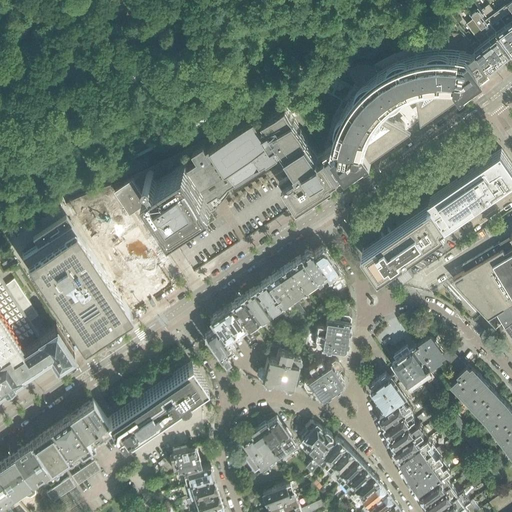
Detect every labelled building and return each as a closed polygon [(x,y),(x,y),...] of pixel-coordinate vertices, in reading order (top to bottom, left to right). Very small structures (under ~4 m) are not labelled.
[(511,10),(508,5),(498,11),(492,4),(483,10),(475,0),(471,0),(467,3),(475,15),(482,24),(490,18),(511,48),(511,10)] [(511,48),(490,18),(482,24),(475,15),(466,22),(482,42),(479,43),(477,40),(475,40),(474,41),(471,43),(491,69),(492,69),(495,66),(498,63),(506,57),(511,52),(511,48)] [(403,122),(393,116),(380,109),(382,106),(385,103),(388,101),(393,96),(396,94),(405,88),(407,87),(412,85),(415,84),(420,109),(421,111),(422,113),(424,114),(426,115),(428,115),(431,114),(462,91),(462,92),(472,84),(475,83),(479,82),(481,79),(483,77),(484,75),(491,69),(471,43),(466,36),(466,37),(464,36),(461,34),(457,33),(453,33),(450,34),(448,34),(445,36),(443,39),(441,42),(439,45),(439,49),(435,49),(426,50),(416,52),(416,51),(414,50),(413,50),(411,51),(410,52),(410,54),(406,56),(403,57),(398,59),(395,60),(387,64),(381,69),(375,66),(374,65),(372,65),(370,64),(368,64),(366,63),(365,63),(363,63),(362,63),(360,63),(358,63),(356,64),(354,65),(353,66),(352,67),(351,68),(350,70),(350,72),(350,74),(351,76),(352,77),(353,79),(354,80),(355,81),(356,82),(357,83),(361,86),(356,91),(354,94),(352,94),(350,94),(349,95),(349,97),(349,98),(350,100),(345,107),(341,116),(339,120),(336,129),(333,141),(332,145),(324,151),(318,155),(314,149),(286,106),(262,122),(267,129),(264,132),(277,153),(282,150),(295,170),(279,180),(283,186),(285,184),(298,204),(341,176),(350,170),(348,168),(357,162),(360,164),(372,156),(372,155),(403,133),(405,131),(406,130),(406,129),(406,126),(405,124),(403,122)] [(229,185),(277,153),(264,132),(255,118),(207,149),(204,145),(192,153),(197,160),(188,166),(186,163),(157,182),(154,177),(154,176),(154,174),(154,173),(152,172),(151,171),(149,171),(148,172),(147,173),(146,175),(147,177),(148,178),(150,179),(154,184),(145,190),(172,231),(207,208),(210,213),(217,208),(215,206),(218,203),(223,199),(227,193),(231,188),(229,185)] [(447,222),(511,177),(511,163),(502,148),(468,171),(467,172),(459,177),(458,178),(430,197),(433,201),(447,222)] [(148,201),(139,188),(134,179),(116,191),(130,213),(148,201)] [(384,270),(449,226),(447,222),(433,201),(364,248),(363,249),(369,257),(380,273),(379,273),(380,274),(385,271),(384,270)] [(131,310),(74,224),(71,220),(66,212),(33,234),(37,241),(22,251),(25,256),(84,344),(101,332),(132,312),(131,310)] [(511,233),(511,234),(511,245),(505,250),(504,247),(503,247),(497,251),(494,245),(487,249),(462,264),(466,269),(453,277),(497,324),(497,323),(493,319),(499,310),(506,323),(502,326),(511,339),(511,233)] [(321,246),(313,251),(329,274),(330,275),(335,272),(335,273),(339,279),(344,275),(340,269),(341,269),(333,258),(330,253),(330,254),(326,248),(321,246)] [(329,274),(313,251),(311,249),(308,248),(304,251),(304,254),(301,256),(319,282),(321,285),(327,281),(324,277),(329,274)] [(319,282),(301,256),(300,254),(296,257),(292,260),(289,262),(307,290),(319,282)] [(307,290),(289,262),(284,265),(280,268),(281,268),(277,270),(296,298),(307,290)] [(0,386),(25,370),(24,368),(50,351),(57,362),(75,350),(56,321),(43,329),(41,326),(47,321),(49,320),(12,264),(3,270),(4,270),(1,272),(0,271),(0,386)] [(409,268),(398,276),(403,283),(414,276),(409,268)] [(310,318),(296,298),(277,270),(266,278),(284,306),(293,300),(307,321),(310,318)] [(284,306),(266,278),(261,281),(257,284),(258,284),(254,286),(273,314),(284,306)] [(273,314),(254,286),(250,289),(246,292),(243,294),(261,322),(273,314)] [(261,322),(243,294),(238,297),(235,299),(235,300),(234,300),(231,302),(249,329),(261,322)] [(249,329),(231,302),(227,305),(223,307),(220,310),(237,335),(239,337),(244,334),(244,333),(249,329)] [(237,335),(220,310),(217,312),(213,314),(213,315),(210,317),(215,324),(232,349),(233,350),(235,349),(233,345),(235,344),(232,338),(237,335)] [(350,320),(351,316),(348,313),(342,312),(339,314),(338,319),(326,317),(325,323),(317,322),(316,329),(348,334),(351,320),(350,320)] [(232,349),(215,324),(206,330),(206,335),(211,341),(213,345),(218,352),(219,352),(225,361),(230,358),(226,353),(232,349)] [(348,334),(316,329),(312,329),(311,337),(313,338),(312,346),(317,344),(317,347),(319,347),(321,346),(322,346),(332,347),(333,347),(343,349),(346,346),(346,347),(348,334)] [(445,351),(441,346),(438,342),(440,340),(437,336),(435,337),(431,332),(430,334),(430,333),(425,336),(426,337),(420,340),(421,342),(417,345),(416,343),(414,345),(428,365),(433,372),(436,370),(433,365),(438,362),(437,361),(442,358),(441,356),(446,352),(445,351)] [(433,372),(428,365),(414,345),(410,348),(408,345),(401,349),(424,382),(432,393),(436,390),(431,383),(433,382),(439,388),(444,383),(433,372)] [(277,381),(284,349),(278,348),(276,358),(268,356),(264,368),(261,367),(259,369),(258,373),(259,376),(262,377),(262,378),(265,380),(264,380),(269,381),(272,380),(272,379),(277,381)] [(446,362),(456,353),(451,348),(445,351),(446,352),(441,356),(442,358),(446,362)] [(293,384),(298,362),(301,361),(301,359),(300,357),(292,355),(293,351),(284,349),(277,381),(282,382),(285,384),(285,385),(289,386),(289,385),(292,384),(293,384)] [(424,382),(401,349),(395,354),(397,357),(393,360),(398,368),(413,390),(424,382)] [(451,367),(461,358),(456,353),(446,362),(451,367)] [(343,378),(338,370),(341,368),(341,364),(338,360),(334,358),(331,361),(331,360),(325,364),(320,357),(314,362),(333,389),(342,382),(343,378)] [(456,372),(465,363),(461,358),(451,367),(456,372)] [(187,402),(189,400),(190,398),(205,387),(208,385),(191,361),(107,418),(117,432),(124,443),(127,441),(181,404),(183,404),(185,403),(187,402)] [(333,389),(314,362),(308,366),(313,373),(307,377),(307,378),(304,380),(304,384),(307,388),(311,389),(314,387),(319,395),(323,396),(333,389)] [(465,395),(484,378),(473,366),(471,368),(467,365),(459,373),(460,375),(452,383),(453,385),(455,383),(465,395)] [(413,390),(398,368),(393,372),(389,375),(386,371),(379,376),(397,402),(407,394),(413,390)] [(397,402),(379,376),(373,381),(375,385),(372,387),(381,400),(378,403),(377,403),(377,406),(382,412),(397,402)] [(508,403),(496,390),(484,378),(465,395),(476,406),(474,408),(476,409),(477,410),(478,409),(488,420),(508,403)] [(387,423),(412,405),(414,404),(407,394),(397,402),(382,412),(380,413),(387,423)] [(117,432),(107,418),(93,398),(82,406),(106,440),(117,432)] [(508,445),(511,442),(511,408),(508,403),(488,420),(497,431),(496,433),(497,434),(499,433),(508,445)] [(391,434),(412,419),(414,417),(411,413),(415,410),(412,405),(387,423),(385,425),(391,434)] [(106,440),(82,406),(70,414),(87,436),(95,448),(106,440)] [(87,436),(70,414),(54,425),(73,453),(75,452),(77,452),(79,451),(80,449),(83,446),(88,452),(90,453),(96,449),(95,448),(87,436)] [(265,421),(258,426),(277,453),(285,448),(287,452),(289,451),(292,456),(298,452),(295,447),(297,445),(296,442),(287,430),(288,429),(288,428),(288,427),(287,427),(285,427),(277,415),(267,421),(265,421)] [(314,448),(320,453),(334,438),(331,435),(332,435),(332,433),(326,428),(324,428),(316,421),(315,422),(312,419),(310,419),(305,425),(306,427),(307,428),(301,434),(302,436),(302,437),(304,439),(306,439),(307,440),(306,443),(313,449),(314,448)] [(396,445),(420,428),(423,426),(419,421),(416,424),(412,419),(391,434),(389,436),(396,445)] [(77,459),(73,453),(54,425),(31,440),(31,441),(53,472),(55,474),(77,459)] [(277,453),(258,426),(251,430),(251,433),(242,439),(249,450),(246,453),(246,454),(248,457),(249,457),(254,465),(258,463),(263,470),(280,458),(277,453)] [(401,456),(425,439),(421,434),(424,433),(420,428),(396,445),(394,447),(401,456)] [(325,466),(346,443),(337,435),(334,438),(320,453),(313,461),(310,459),(305,464),(311,469),(317,462),(319,464),(321,462),(325,466)] [(406,469),(436,448),(429,437),(425,439),(401,456),(400,457),(406,469)] [(36,484),(53,472),(31,441),(13,453),(36,484)] [(332,475),(354,451),(346,443),(325,466),(329,468),(327,471),(332,475)] [(201,462),(198,452),(196,453),(194,445),(197,445),(196,444),(187,447),(186,445),(173,449),(174,454),(170,455),(174,469),(201,462)] [(413,480),(444,458),(436,448),(406,469),(409,474),(413,480)] [(341,481),(362,460),(354,451),(332,475),(335,477),(336,476),(341,481)] [(36,484),(13,453),(0,461),(0,470),(15,491),(18,496),(36,484)] [(448,455),(444,458),(413,480),(420,491),(443,475),(451,469),(448,464),(452,461),(448,455)] [(346,491),(371,469),(362,460),(341,481),(345,485),(342,487),(346,491)] [(214,475),(212,467),(210,462),(202,465),(183,470),(187,483),(213,475),(214,475)] [(87,464),(83,467),(90,475),(93,473),(91,470),(89,467),(87,464)] [(83,467),(80,470),(82,472),(84,475),(86,478),(90,475),(83,467)] [(358,495),(379,478),(375,473),(371,469),(346,491),(349,495),(352,493),(356,497),(358,495)] [(15,491),(0,470),(0,501),(1,501),(6,498),(15,491)] [(217,488),(216,482),(213,475),(187,483),(184,484),(186,492),(189,491),(191,496),(187,497),(186,497),(186,498),(217,488)] [(426,501),(450,484),(443,475),(420,491),(426,501)] [(69,476),(62,481),(64,484),(71,479),(69,476)] [(322,485),(315,478),(313,481),(316,485),(319,489),(322,485)] [(366,505),(387,488),(386,487),(379,478),(358,495),(366,505)] [(71,479),(64,484),(66,487),(73,482),(71,479)] [(268,504),(300,491),(297,484),(291,486),(289,480),(262,490),(266,500),(268,504)] [(62,481),(58,484),(64,493),(68,490),(66,487),(64,484),(62,481)] [(304,490),(316,485),(313,481),(303,486),(304,490)] [(73,482),(66,487),(68,490),(76,485),(73,482)] [(58,484),(55,487),(57,490),(59,493),(61,496),(64,493),(58,484)] [(161,490),(159,484),(153,485),(155,492),(161,490)] [(434,511),(457,495),(450,484),(426,501),(434,511)] [(55,487),(47,492),(49,495),(57,490),(55,487)] [(221,500),(217,488),(186,498),(188,503),(193,502),(195,510),(221,500)] [(370,511),(375,511),(394,498),(387,488),(366,505),(370,511)] [(511,499),(511,488),(504,494),(502,492),(501,493),(508,503),(511,499)] [(434,511),(453,511),(471,499),(464,489),(457,495),(434,511)] [(57,490),(49,495),(51,498),(59,493),(57,490)] [(300,507),(298,500),(303,498),(300,491),(268,504),(270,509),(269,509),(270,511),(289,511),(292,511),(297,509),(300,507)] [(59,493),(51,498),(53,501),(61,496),(59,493)] [(508,503),(501,493),(490,500),(497,510),(508,503)] [(304,511),(324,503),(320,497),(300,507),(297,509),(299,511),(298,511),(292,511),(289,511),(304,511)] [(474,497),(471,499),(453,511),(474,511),(481,508),(474,497)] [(15,511),(6,498),(1,501),(7,511),(15,511)] [(164,506),(161,498),(154,501),(157,509),(164,506)] [(396,511),(402,508),(394,498),(375,511),(396,511)] [(225,511),(224,507),(221,500),(195,510),(196,511),(225,511)]
